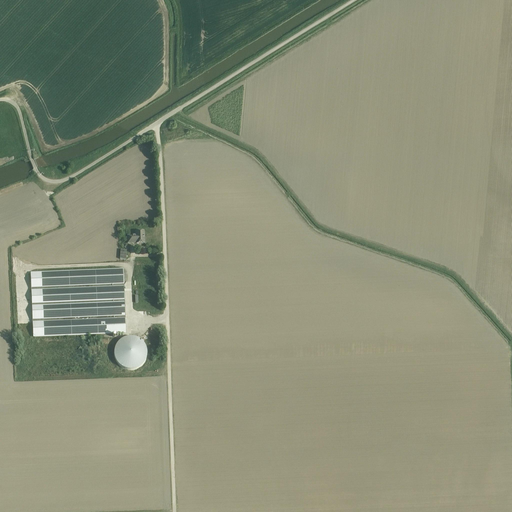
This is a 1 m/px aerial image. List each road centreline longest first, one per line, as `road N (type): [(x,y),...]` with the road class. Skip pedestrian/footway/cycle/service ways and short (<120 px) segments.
road 1 (unclassified): [(174,511),(156,123)]
road 2 (unclassified): [(156,123),(354,0)]
road 3 (unclassified): [(156,123),(54,182),(36,170),(17,106),(0,100)]
